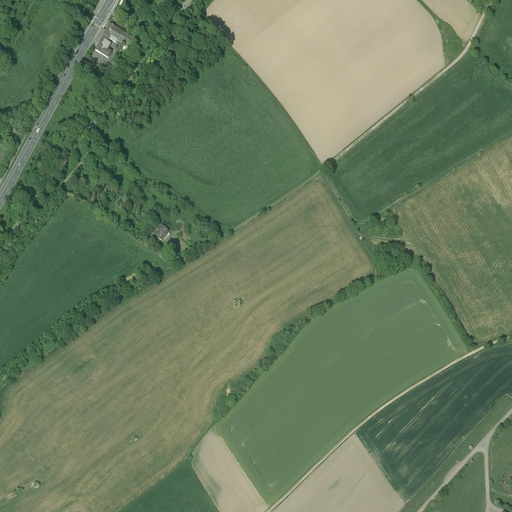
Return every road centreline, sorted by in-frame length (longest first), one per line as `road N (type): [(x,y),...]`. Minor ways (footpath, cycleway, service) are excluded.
road 1 (track): [(496,0),(466,54),(281,201),(155,278)]
road 2 (track): [(267,511),(387,404),(511,337)]
road 3 (track): [(321,171),(353,220),(364,222),(511,131)]
road 4 (primary): [(110,0),(0,196)]
road 5 (track): [(321,171),(201,12),(211,0)]
road 6 (track): [(201,12),(97,143)]
road 7 (track): [(119,302),(0,391)]
road 8 (track): [(7,253),(97,143)]
road 9 (track): [(511,410),(420,511)]
